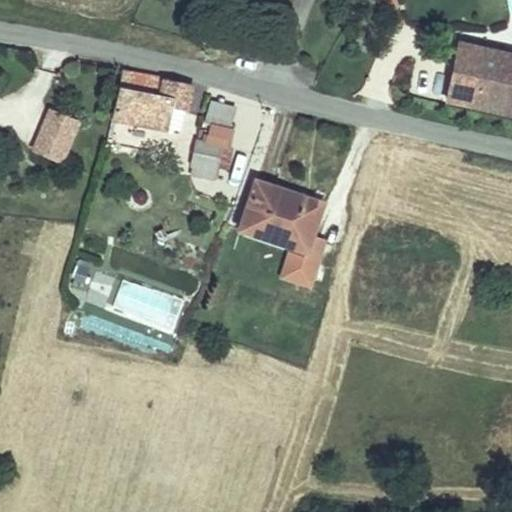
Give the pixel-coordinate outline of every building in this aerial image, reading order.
[(511,54),(464,44),(452,99),(511,112),(511,54)] [(188,112),(193,84),(124,69),(114,117),(181,131),(186,112),(188,112)] [(230,129),(236,108),(212,101),(206,123),(230,129)] [(46,104),(29,147),(63,161),(80,117),(46,104)] [(222,146),(198,141),(193,165),(217,170),(217,169),(219,161),(222,146)] [(219,161),(217,169),(228,171),(233,149),(222,148),(219,161)] [(217,170),(193,165),(191,175),(215,180),(217,170)] [(285,196),(286,191),(256,181),(255,186),(285,196)] [(255,186),(240,229),(306,251),(322,203),(286,191),(285,196),(255,186)] [(79,265),(89,268),(91,262),(81,259),(79,265)] [(85,283),(89,268),(79,265),(74,280),(85,283)]
